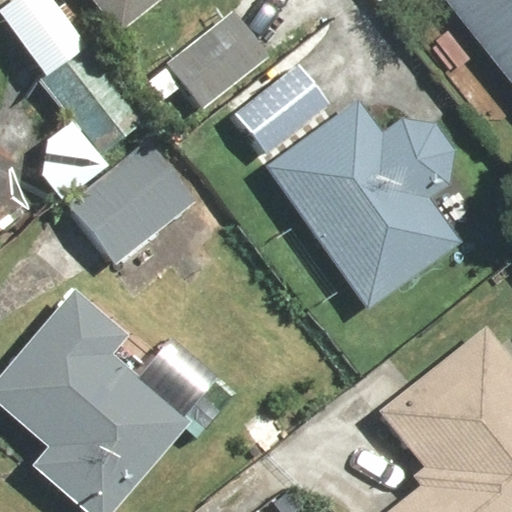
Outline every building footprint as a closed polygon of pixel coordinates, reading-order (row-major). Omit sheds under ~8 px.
[(0,0),(0,30),(38,81),(99,157),(140,122),(70,39),(80,31),(61,6),(50,15),(38,0),(0,0)] [(85,0),(117,38),(162,0),(85,0)] [(511,0),(436,0),(511,93),(511,0)] [(164,69),(142,87),(158,107),(179,90),(196,111),(260,59),(225,15),(162,66),(164,69)] [(297,66),(226,115),(257,159),(328,110),(297,66)] [(356,109),(259,172),(362,313),(456,244),(420,195),(435,184),(437,182),(438,179),(439,176),(441,173),(441,170),(442,167),(442,164),(443,161),(442,158),(442,155),(441,152),(441,149),(440,146),(438,143),(437,140),(435,138),(433,135),(431,133),(429,131),(427,129),(424,127),(421,126),(418,124),(415,123),(413,123),(409,122),(406,122),(403,121),(400,122),(397,122),(394,122),(391,123),(388,124),(385,126),(383,127),(373,137),(356,109)] [(188,207),(142,147),(62,208),(108,268),(188,207)] [(67,295),(0,373),(0,417),(41,452),(25,472),(73,511),(111,511),(185,425),(106,360),(122,341),(67,295)] [(389,511),(511,511),(511,373),(480,333),(373,417),(426,484),(389,511)]
